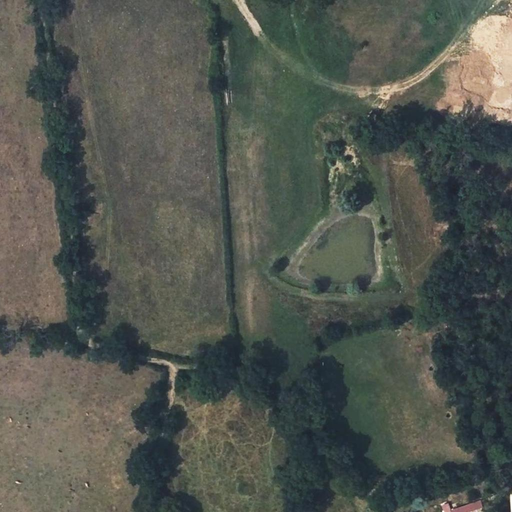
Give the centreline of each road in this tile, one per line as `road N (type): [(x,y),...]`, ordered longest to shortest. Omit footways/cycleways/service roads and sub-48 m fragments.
road 1 (track): [(240,0),(284,59),(359,90),(418,76),(470,22)]
road 2 (track): [(173,365),(236,370),(265,386),(317,424),(375,511)]
road 3 (track): [(149,511),(173,365)]
